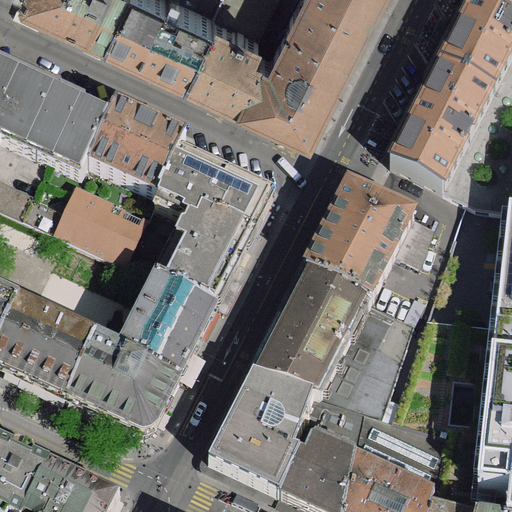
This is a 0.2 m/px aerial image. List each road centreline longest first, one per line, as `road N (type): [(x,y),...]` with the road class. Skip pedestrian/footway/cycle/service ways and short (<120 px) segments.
road 1 (residential): [(0,31),(325,182)]
road 2 (residential): [(325,182),(166,490)]
road 3 (residential): [(418,0),(325,182)]
road 4 (residential): [(0,413),(166,490)]
